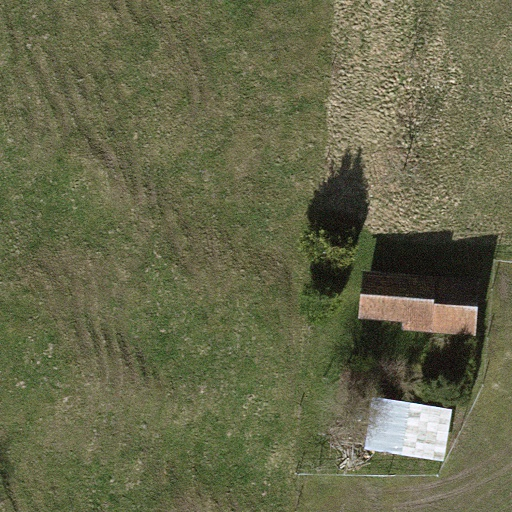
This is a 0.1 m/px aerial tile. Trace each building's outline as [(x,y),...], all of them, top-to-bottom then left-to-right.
[(472,279),(357,271),(353,329),(468,337),(472,279)] [(454,343),(425,341),(423,388),(452,389),(454,343)] [(431,468),(442,412),(399,404),(397,414),(357,406),(349,446),(393,455),(392,460),(431,468)] [(294,472),(308,473),(313,411),(299,409),(294,472)] [(345,511),(347,481),(296,480),(295,511),(345,511)]
